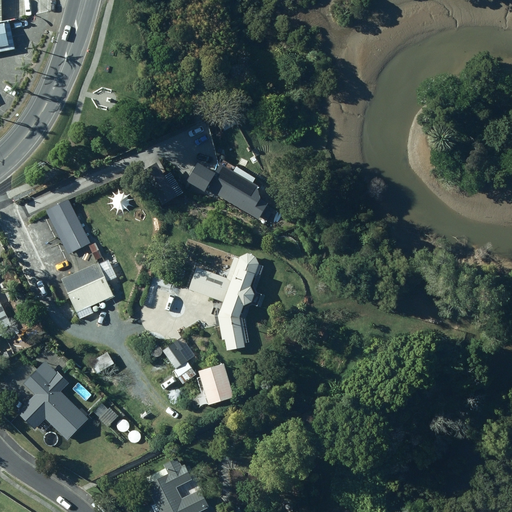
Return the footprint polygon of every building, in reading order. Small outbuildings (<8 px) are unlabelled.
[(0,52),(17,49),(12,22),(6,23),(0,24),(0,52)] [(146,163),(138,168),(144,178),(152,173),(146,163)] [(251,185),(253,180),(234,170),(232,174),(218,166),(213,175),(194,165),(184,183),(204,194),(206,191),(258,221),(266,206),(259,201),(256,191),(257,188),(251,185)] [(138,187),(131,192),(138,204),(146,199),(138,187)] [(155,199),(159,204),(164,200),(161,195),(155,199)] [(90,244),(67,200),(45,211),(67,256),(90,244)] [(211,213),(199,206),(193,215),(205,223),(211,213)] [(88,247),(95,262),(101,260),(94,245),(88,247)] [(254,276),(258,266),(254,258),(246,255),(238,258),(238,260),(233,258),(228,273),(221,270),(219,278),(195,269),(187,291),(221,303),(216,317),(221,342),(224,341),(226,353),(244,349),(243,345),(246,345),(241,321),(237,321),(242,309),(249,306),(252,297),(249,291),(248,290),(253,276),(254,276)] [(89,307),(122,293),(108,264),(99,268),(97,264),(61,281),(78,319),(91,313),(89,307)] [(152,281),(147,294),(167,301),(171,288),(152,281)] [(27,305),(21,294),(13,298),(18,309),(27,305)] [(0,337),(12,331),(0,307),(0,337)] [(183,350),(177,341),(161,352),(163,354),(149,364),(150,365),(149,366),(161,383),(156,387),(169,405),(185,393),(180,386),(195,375),(186,363),(196,356),(189,346),(183,350)] [(3,352),(0,353),(0,365),(8,360),(3,352)] [(106,353),(89,364),(95,374),(113,364),(106,353)] [(87,420),(60,393),(68,385),(56,373),(55,374),(44,363),(22,384),(34,396),(16,414),(33,432),(37,428),(40,430),(47,423),(66,441),(87,420)] [(233,400),(222,366),(197,373),(207,407),(233,400)] [(120,369),(107,378),(114,387),(126,378),(120,369)] [(98,419),(97,420),(106,429),(117,417),(109,409),(107,411),(100,404),(92,413),(98,419)] [(145,486),(158,511),(202,511),(209,509),(199,490),(194,493),(191,487),(182,491),(186,499),(181,501),(175,489),(191,482),(183,466),(180,468),(176,459),(162,466),(164,470),(144,480),(147,485),(145,486)]
